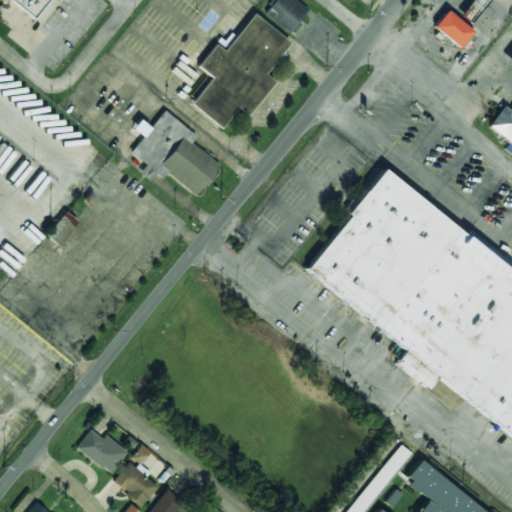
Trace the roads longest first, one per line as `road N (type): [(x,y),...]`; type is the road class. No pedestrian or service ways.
road 1 (secondary): [(0,490),(396,0)]
road 2 (residential): [(86,384),(242,511)]
